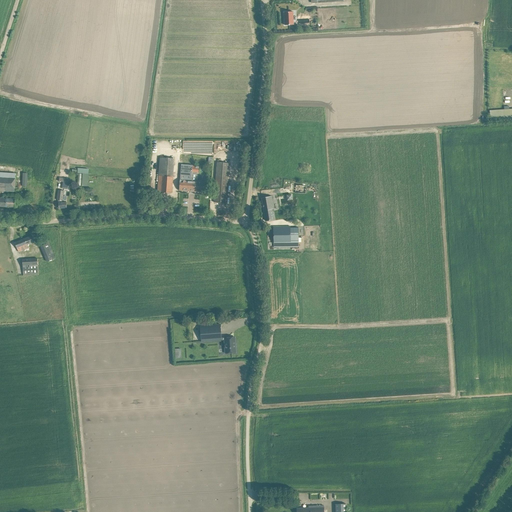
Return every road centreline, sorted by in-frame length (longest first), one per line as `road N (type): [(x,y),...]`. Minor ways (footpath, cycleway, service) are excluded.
road 1 (unclassified): [(250,511),(248,411),(262,328),(253,236),(245,225)]
road 2 (unclassified): [(0,225),(140,214),(245,225)]
road 3 (unclassified): [(245,225),(267,42),(260,0)]
